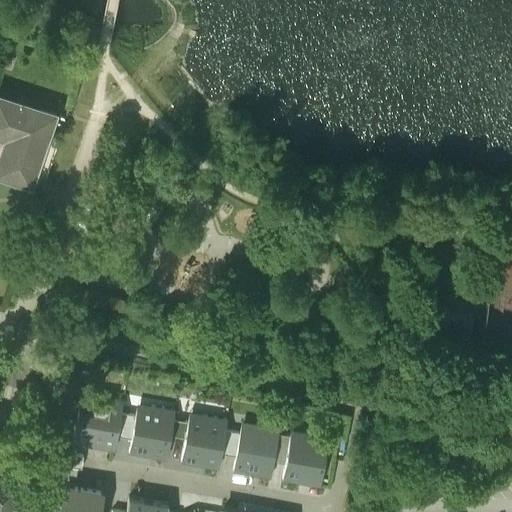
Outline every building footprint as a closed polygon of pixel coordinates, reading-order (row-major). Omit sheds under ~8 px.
[(0,133),(9,136),(0,165),(0,176),(31,186),(31,188),(34,189),(46,152),(43,151),(47,139),(50,140),(58,115),(41,110),(39,116),(24,111),(26,105),(23,104),(22,106),(0,98),(0,133)] [(121,303),(63,287),(57,309),(113,326),(121,303)] [(116,435),(120,412),(122,400),(81,393),(72,442),(114,450),(116,435)] [(170,435),(172,418),(174,409),(137,403),(134,415),(130,438),(128,452),(165,458),(170,435)] [(220,452),(224,429),(226,418),(188,411),(187,421),(184,437),(180,460),(218,467),(220,452)] [(130,438),(134,415),(120,412),(116,435),(130,438)] [(184,437),(187,421),(172,418),(170,435),(184,437)] [(272,461),(277,433),(278,427),(241,420),(239,432),(235,455),(232,469),(269,476),(272,461)] [(235,455),(239,432),(224,429),(220,452),(235,455)] [(281,478),(319,484),(327,435),(290,429),(289,435),(284,463),(281,478)] [(284,463),(289,435),(277,433),(272,461),(284,463)] [(50,483),(64,486),(73,487),(77,467),(80,468),(83,455),(55,451),(50,483)] [(0,511),(24,511),(25,506),(21,506),(23,492),(28,493),(31,474),(12,471),(13,465),(0,462),(0,511)] [(96,511),(100,492),(73,487),(64,486),(59,511),(96,511)] [(125,511),(165,511),(167,503),(128,496),(125,511)]
